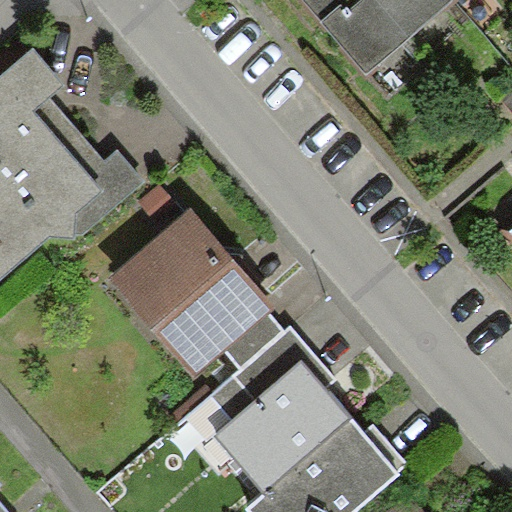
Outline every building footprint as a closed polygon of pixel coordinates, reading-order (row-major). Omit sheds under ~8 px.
[(308,0),(361,56),(402,19),(384,0),(308,0)] [(384,0),(402,19),(421,0),(384,0)] [(0,168),(50,126),(20,92),(53,64),(24,31),(0,52),(0,168)] [(50,126),(0,168),(0,254),(0,255),(42,219),(66,222),(68,196),(76,190),(90,206),(138,165),(113,136),(82,163),(50,126)] [(511,200),(502,208),(511,220),(511,200)] [(180,201),(123,254),(175,310),(201,338),(212,328),(258,285),(180,201)] [(258,285),(212,328),(232,354),(225,363),(245,387),(295,344),(274,324),(283,314),(258,285)] [(245,387),(211,416),(260,474),(344,402),(295,344),(245,387)] [(260,474),(242,489),(261,511),(330,511),(405,448),(377,416),(365,426),(344,402),(260,474)] [(373,511),(425,511),(405,486),(373,511)]
